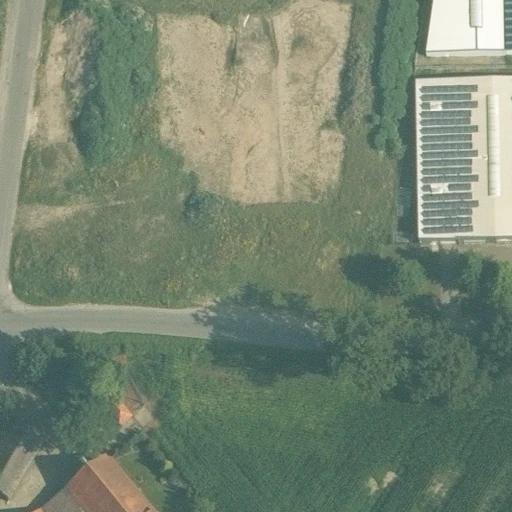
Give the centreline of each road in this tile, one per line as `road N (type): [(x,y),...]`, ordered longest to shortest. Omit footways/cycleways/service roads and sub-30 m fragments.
road 1 (residential): [(511,331),(355,343),(149,320),(0,323)]
road 2 (residential): [(29,0),(0,210)]
